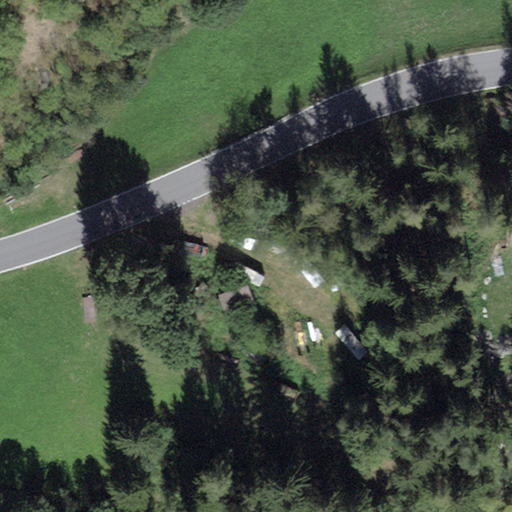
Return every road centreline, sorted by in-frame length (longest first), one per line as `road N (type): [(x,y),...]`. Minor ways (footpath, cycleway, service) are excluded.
road 1 (tertiary): [(511,70),(431,79),(103,218),(0,252)]
road 2 (track): [(165,190),(260,263),(303,308)]
